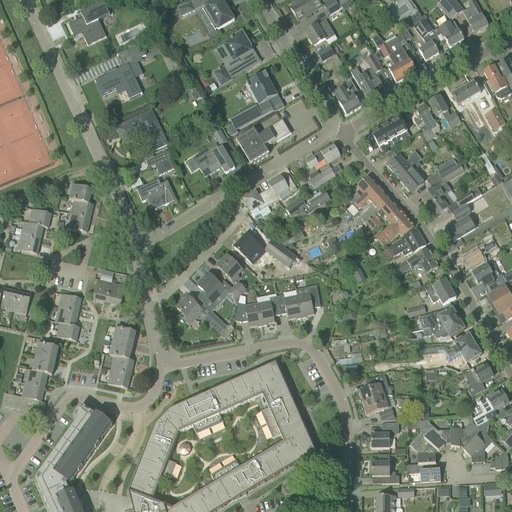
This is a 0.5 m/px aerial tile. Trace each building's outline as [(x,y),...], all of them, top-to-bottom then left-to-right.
[(218,31),(234,21),(221,0),(215,0),(204,7),(204,8),(202,9),(215,31),(217,30),(218,31)] [(298,22),(307,17),(322,8),(316,0),(304,0),(302,2),(300,0),(296,0),(290,4),(292,8),(290,9),(298,22)] [(340,10),(338,8),(340,6),(341,6),(336,0),(333,0),(323,6),(330,17),(340,10)] [(441,0),(443,1),(456,17),(463,11),(453,0),(441,0)] [(341,6),(340,6),(345,13),(354,7),(350,1),(341,6)] [(456,17),(443,1),(437,6),(451,22),(456,17)] [(463,12),(465,15),(469,23),(468,24),(474,35),(488,27),(474,2),(469,5),(471,8),(463,12)] [(68,25),(73,36),(74,36),(74,35),(81,32),(83,32),(85,37),(83,38),(88,47),(106,38),(98,22),(110,16),(103,3),(81,13),(83,19),(69,25),(68,25)] [(181,17),(194,12),(191,4),(178,10),(181,17)] [(412,19),(409,22),(414,29),(420,24),(424,22),(419,14),(417,11),(410,16),(412,19)] [(434,32),(433,31),(426,21),(425,20),(424,22),(420,24),(414,29),(422,40),(434,32)] [(326,40),(321,32),(329,27),(326,22),(318,27),(317,26),(305,33),(314,47),(326,40)] [(464,41),(454,23),(450,25),(449,24),(439,29),(444,38),(444,39),(449,49),(464,41)] [(208,41),(217,36),(214,31),(205,35),(208,41)] [(251,69),(244,57),(251,52),(249,49),(250,48),(242,34),(230,41),(231,42),(224,46),(230,57),(222,62),(226,67),(225,68),(220,71),(219,69),(217,70),(218,72),(214,75),(221,87),(231,81),(251,69)] [(396,84),(406,79),(386,42),(384,43),(377,37),(372,40),(378,50),(379,49),(385,59),(388,58),(394,68),(388,71),(396,84)] [(409,60),(395,37),(386,42),(406,79),(416,73),(409,60)] [(419,51),(420,54),(425,63),(439,55),(429,37),(422,40),(426,47),(424,48),(419,51)] [(127,51),(132,62),(145,56),(140,45),(127,51)] [(330,48),(317,56),(322,63),(334,56),(330,48)] [(381,72),(372,57),(365,61),(374,76),(381,72)] [(511,67),(508,60),(497,66),(502,75),(509,88),(510,88),(511,92),(511,94),(511,95),(511,67)] [(130,100),(139,96),(142,94),(128,66),(116,71),(118,74),(112,76),(111,75),(96,82),(100,91),(99,91),(102,97),(103,96),(117,89),(117,87),(122,84),(130,100)] [(494,92),(498,99),(501,100),(511,96),(503,81),(502,82),(494,68),(484,74),(491,87),(494,92)] [(357,70),(350,73),(361,90),(364,94),(369,103),(379,97),(376,91),(382,87),(378,80),(375,81),(372,75),(367,77),(366,75),(361,77),(357,70)] [(258,106),(240,115),(246,126),(273,111),(268,102),(277,97),(274,91),(274,90),(265,74),(246,84),(258,106)] [(345,88),(334,95),(339,103),(338,103),(346,117),(361,108),(356,99),(355,98),(359,96),(351,82),(343,86),(345,88)] [(470,99),(480,94),(474,83),(464,89),(464,88),(451,95),(458,107),(471,100),(470,99)] [(440,98),(429,104),(434,113),(437,119),(443,115),(445,120),(450,130),(461,124),(456,115),(450,117),(447,112),(448,112),(440,98)] [(417,111),(428,131),(436,127),(425,106),(417,111)] [(485,116),(490,125),(494,132),(505,126),(496,110),(485,116)] [(160,149),(167,146),(151,112),(145,115),(125,125),(116,129),(115,129),(122,144),(123,144),(129,141),(130,141),(133,139),(136,137),(136,138),(137,137),(136,136),(141,133),(151,153),(160,149)] [(399,119),(385,127),(397,148),(410,139),(407,133),(399,119)] [(236,142),(251,166),(269,155),(264,147),(265,147),(266,148),(271,145),(271,143),(273,146),(291,135),(282,121),(265,131),(265,132),(258,136),(254,131),(236,142)] [(234,127),(227,131),(230,138),(238,134),(234,127)] [(395,149),(397,148),(385,127),(371,134),(379,148),(391,141),(395,149)] [(435,135),(439,132),(436,127),(428,131),(421,136),(432,154),(438,151),(432,140),(436,138),(435,135)] [(213,133),(221,146),(227,143),(219,129),(213,133)] [(308,169),(313,166),(324,159),(328,165),(340,158),(333,146),(304,163),(308,169)] [(192,157),(205,178),(218,170),(218,169),(221,167),(225,174),(234,169),(230,163),(222,149),(213,154),(209,147),(192,157)] [(160,177),(169,172),(174,170),(169,160),(171,159),(168,152),(154,158),(153,157),(145,161),(149,169),(155,167),(160,177)] [(388,154),(385,156),(389,160),(395,155),(392,152),(388,154)] [(395,160),(387,166),(399,180),(411,170),(418,163),(421,161),(414,152),(408,158),(410,160),(406,164),(399,156),(395,160)] [(478,155),(490,175),(495,172),(483,152),(478,155)] [(440,177),(459,166),(455,159),(436,171),(440,177)] [(463,173),(459,166),(440,177),(444,184),(463,173)] [(330,170),(321,175),(319,176),(318,173),(309,178),(311,181),(309,182),(314,191),(335,178),(330,169),(330,170)] [(411,170),(399,180),(400,181),(412,195),(420,189),(424,185),(411,170)] [(290,194),(297,191),(289,178),(283,181),(281,177),(268,185),(270,189),(271,189),(278,202),(282,200),(279,195),(288,190),(290,194)] [(354,197),(358,202),(376,186),(369,178),(357,189),(360,192),(354,197)] [(511,181),(511,180),(503,184),(508,193),(511,190),(511,181)] [(169,190),(164,193),(159,181),(137,192),(142,204),(147,201),(151,209),(153,208),(155,211),(174,202),(169,190)] [(371,205),(383,194),(376,186),(358,202),(354,206),(358,210),(362,206),(362,207),(368,202),(371,205)] [(422,199),(429,209),(446,195),(439,186),(422,199)] [(91,198),(92,192),(73,187),(69,201),(73,202),(74,201),(87,205),(88,197),(91,198)] [(261,215),(260,213),(278,202),(271,189),(270,189),(258,196),(255,192),(243,200),(250,213),(251,213),(254,218),(261,215)] [(460,209),(481,196),(478,190),(467,196),(456,203),(460,209)] [(308,216),(329,202),(325,195),(323,196),(321,193),(311,199),(314,202),(306,207),(307,208),(304,210),(308,216)] [(366,226),(392,203),(385,195),(372,206),(373,206),(370,209),(371,210),(361,220),(366,226)] [(454,205),(450,201),(446,195),(429,209),(436,218),(454,205)] [(90,220),(91,214),(89,213),(91,206),(93,207),(93,206),(87,205),(74,201),(73,202),(70,215),(90,220)] [(291,218),(304,210),(307,208),(306,207),(302,201),(286,211),(291,218)] [(398,211),(392,203),(366,226),(369,230),(372,233),(381,224),(380,222),(384,219),(386,222),(398,211)] [(458,224),(446,231),(450,237),(449,238),(451,241),(452,241),(453,243),(475,230),(466,216),(470,213),(466,206),(458,211),(452,215),(458,224)] [(24,223),(24,224),(48,229),(49,223),(47,223),(48,215),(51,216),(51,215),(32,211),(28,224),(24,223)] [(382,243),(407,220),(400,212),(388,223),(390,226),(382,233),(374,239),(379,245),(382,243)] [(490,225),(499,220),(500,219),(497,213),(487,219),(490,225)] [(67,229),(87,234),(90,220),(70,215),(67,229)] [(393,241),(399,236),(402,239),(414,228),(407,220),(382,243),(379,245),(383,249),(393,241)] [(24,224),(21,237),(40,242),(42,236),(39,235),(41,228),(48,230),(48,229),(24,224)] [(426,247),(418,233),(388,250),(393,259),(402,254),(404,257),(407,256),(412,253),(413,254),(426,247)] [(256,244),(254,242),(247,235),(234,249),(243,257),(248,262),(255,255),(256,256),(262,250),(256,245),(256,244)] [(40,242),(21,237),(17,251),(37,256),(37,255),(34,255),(36,248),(39,248),(40,242)] [(297,237),(279,247),(283,250),(300,242),(297,237)] [(495,257),(502,253),(494,241),(463,259),(470,271),(484,263),(481,256),(491,250),(495,257)] [(272,242),(265,251),(289,270),(296,260),(283,250),(279,247),(272,242)] [(438,269),(428,250),(392,271),(396,279),(410,270),(411,272),(417,269),(423,270),(426,276),(438,269)] [(234,284),(237,280),(238,279),(236,277),(241,271),(226,257),(217,267),(234,284)] [(357,259),(349,264),(351,269),(360,264),(357,259)] [(477,283),(478,285),(492,277),(488,270),(497,265),(494,260),(485,265),(486,266),(472,274),(475,279),(474,281),(476,283),(477,283)] [(358,268),(351,272),(358,284),(365,280),(358,268)] [(511,272),(502,278),(506,285),(511,282),(511,272)] [(206,298),(213,305),(221,296),(226,292),(219,285),(209,275),(197,287),(207,296),(206,298)] [(456,300),(445,280),(432,287),(431,285),(424,288),(433,304),(440,301),(443,307),(456,300)] [(100,303),(107,304),(111,285),(97,281),(93,301),(94,298),(101,300),(100,303)] [(238,284),(227,296),(234,303),(240,297),(245,291),(238,284)] [(511,284),(488,298),(504,324),(511,319),(511,284)] [(111,285),(107,304),(113,306),(113,303),(121,305),(120,307),(121,307),(125,288),(111,285)] [(320,307),(316,287),(304,289),(305,294),(297,296),(301,319),(306,318),(306,317),(314,316),(312,308),(320,307)] [(13,310),(17,293),(3,290),(2,294),(0,302),(0,309),(4,310),(4,308),(13,310),(12,312),(13,313),(13,310)] [(296,320),(301,319),(297,296),(296,292),(284,295),(284,297),(277,298),(280,316),(287,315),(288,321),(296,319),(296,320)] [(26,316),(31,296),(17,293),(13,310),(21,312),(21,314),(26,316)] [(62,296),(58,310),(78,314),(79,308),(77,308),(78,300),(81,301),(62,296)] [(189,326),(190,326),(203,313),(197,307),(187,298),(176,309),(182,314),(179,317),(189,326)] [(280,316),(277,298),(269,299),(270,302),(258,305),(262,327),(267,326),(267,325),(275,323),(273,318),(280,316)] [(262,327),(258,305),(246,307),(245,306),(238,304),(236,313),(234,322),(242,324),(248,323),(249,329),(257,327),(257,328),(262,327)] [(426,315),(424,307),(406,312),(408,320),(426,315)] [(58,310),(55,323),(79,329),(72,327),(74,320),(76,321),(78,314),(58,310)] [(443,312),(424,317),(428,330),(429,331),(430,330),(433,335),(458,320),(456,316),(456,315),(454,311),(453,311),(452,310),(445,314),(443,312)] [(227,328),(211,313),(204,320),(214,330),(220,336),(227,328)] [(344,324),(357,318),(355,313),(342,319),(344,324)] [(458,320),(433,335),(436,339),(438,340),(439,342),(441,343),(446,343),(451,340),(450,339),(456,335),(464,330),(464,329),(464,328),(462,324),(461,324),(458,320)] [(78,335),(79,329),(55,323),(55,324),(59,325),(56,339),(76,343),(73,342),(75,335),(78,335)] [(131,341),(133,334),(136,334),(122,331),(123,327),(118,325),(117,329),(116,329),(113,343),(133,347),(134,342),(131,341)] [(423,331),(425,338),(429,338),(429,337),(430,337),(433,335),(430,330),(429,331),(428,330),(423,331)] [(447,355),(449,359),(450,361),(475,346),(469,336),(455,344),(457,348),(449,353),(447,355)] [(131,354),(133,347),(113,343),(110,357),(114,358),(127,361),(128,353),(131,354)] [(54,356),(56,349),(58,350),(58,349),(46,346),(40,345),(39,345),(36,358),(55,363),(57,357),(54,356)] [(475,346),(450,361),(453,366),(455,366),(464,360),(467,364),(481,356),(475,346)] [(444,348),(421,351),(422,358),(447,355),(449,353),(448,350),(444,348)] [(449,359),(447,355),(422,358),(421,359),(422,368),(445,366),(444,359),(449,359)] [(54,369),(55,363),(36,358),(32,372),(49,376),(51,369),(54,369)] [(129,369),(131,362),(134,363),(134,362),(127,361),(114,358),(111,371),(130,376),(132,370),(129,369)] [(184,405),(171,411),(171,410),(170,411),(155,426),(129,494),(133,511),(216,511),(236,500),(235,498),(243,493),(244,495),(252,490),(252,491),(264,483),(264,484),(295,465),(315,453),(311,445),(303,425),(302,426),(298,417),(296,418),(292,409),(295,408),(286,387),(276,364),(201,397),(202,400),(193,404),(192,402),(184,405)] [(493,377),(487,366),(474,373),(476,378),(469,382),(471,387),(467,389),(472,398),(484,391),(481,385),(493,377)] [(44,389),(46,383),(43,383),(45,375),(52,377),(49,376),(32,372),(28,371),(25,384),(44,389)] [(125,389),(126,382),(129,382),(130,376),(111,371),(107,386),(127,390),(125,389)] [(434,372),(425,373),(426,383),(435,382),(434,372)] [(384,377),(380,377),(365,382),(365,383),(369,382),(371,389),(359,393),(363,405),(384,398),(382,391),(388,389),(384,377)] [(40,395),(43,396),(44,389),(25,384),(21,399),(22,399),(28,400),(39,402),(40,395)] [(494,394),(485,399),(480,402),(479,402),(477,404),(478,406),(483,414),(473,420),(477,428),(488,423),(498,417),(495,412),(509,404),(502,392),(495,396),(494,394)] [(7,409),(10,396),(4,394),(1,407),(7,409)] [(13,410),(16,397),(10,396),(7,409),(13,410)] [(19,411),(22,399),(21,399),(16,397),(13,410),(19,411)] [(396,422),(391,409),(388,410),(384,398),(363,405),(367,417),(378,414),(381,423),(390,422),(396,422)] [(25,413),(28,400),(22,399),(19,411),(25,413)] [(25,413),(42,417),(45,404),(41,403),(39,402),(28,400),(25,413)] [(73,480),(78,473),(78,472),(75,470),(78,466),(81,467),(81,468),(87,461),(84,458),(87,454),(89,456),(90,457),(95,449),(92,447),(95,442),(98,444),(97,444),(98,445),(108,431),(107,430),(107,431),(105,429),(109,424),(96,414),(95,416),(81,407),(75,415),(76,415),(74,417),(79,420),(36,480),(43,496),(45,500),(49,511),(82,511),(83,511),(81,505),(80,506),(79,507),(79,505),(77,499),(76,499),(76,498),(77,498),(77,497),(75,492),(74,493),(73,493),(73,492),(69,494),(66,486),(67,484),(69,485),(70,484),(69,484),(67,483),(70,477),(72,479),(72,480),(73,480)] [(511,417),(505,425),(511,431),(501,442),(511,451),(511,450),(511,417)] [(429,422),(417,423),(417,431),(420,434),(429,424),(429,422)] [(473,443),(482,433),(471,423),(463,431),(450,431),(451,449),(460,449),(460,447),(468,438),(472,443),(473,443)] [(371,436),(372,451),(389,450),(389,440),(393,440),(399,434),(398,424),(381,426),(381,436),(371,436)] [(429,424),(420,434),(419,435),(429,444),(438,453),(444,446),(443,445),(442,432),(438,432),(429,424)] [(493,444),(482,433),(473,443),(472,443),(463,452),(470,458),(471,457),(484,457),(484,452),(493,444)] [(417,454),(418,466),(418,467),(426,467),(436,466),(435,457),(433,457),(424,449),(429,444),(419,435),(409,446),(417,454)] [(494,460),(495,463),(495,470),(495,473),(501,472),(501,460),(503,459),(508,459),(506,455),(494,460)] [(372,466),(370,466),(371,471),(372,471),(372,479),(382,479),(382,486),(399,485),(399,478),(394,478),(394,474),(390,474),(390,470),(389,464),(389,456),(378,457),(378,464),(372,464),(372,466)] [(426,472),(426,467),(418,467),(418,466),(408,467),(408,476),(420,475),(421,484),(440,483),(440,472),(426,472)] [(398,499),(414,498),(413,490),(397,491),(398,499)] [(438,490),(438,500),(447,500),(448,490),(438,490)] [(402,511),(400,510),(395,510),(395,508),(395,498),(376,498),(375,511),(402,511)] [(459,498),(458,498),(458,509),(459,509),(467,509),(467,499),(466,499),(459,499),(459,498)]
